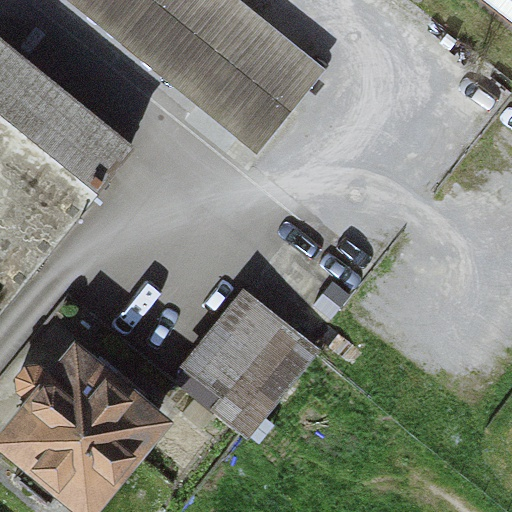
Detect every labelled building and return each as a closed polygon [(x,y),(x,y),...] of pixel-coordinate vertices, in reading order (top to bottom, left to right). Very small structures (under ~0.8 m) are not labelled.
[(318,82),(216,0),(69,0),(259,154),(318,82)] [(511,0),(484,0),(511,21),(511,0)] [(0,41),(0,318),(135,148),(0,41)] [(317,352),(240,295),(171,388),(248,445),(317,352)] [(93,511),(171,415),(69,334),(0,422),(0,455),(71,511),(93,511)]
